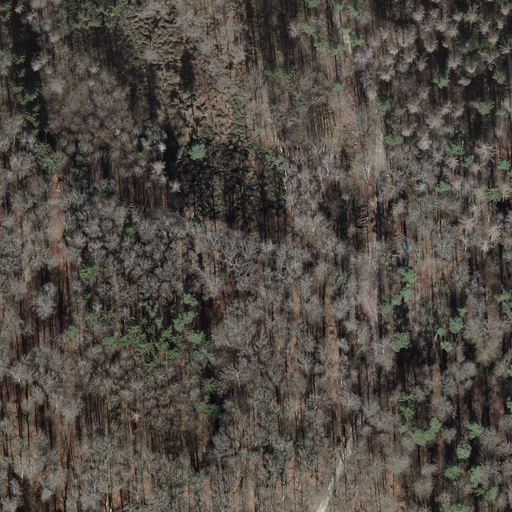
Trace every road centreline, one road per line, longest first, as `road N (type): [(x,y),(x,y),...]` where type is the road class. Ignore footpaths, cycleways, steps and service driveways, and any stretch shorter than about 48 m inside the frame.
road 1 (track): [(0,200),(89,206),(315,258),(373,287)]
road 2 (track): [(50,201),(73,395),(66,511)]
road 3 (track): [(330,0),(370,81),(381,128),(373,287)]
road 4 (track): [(373,287),(377,356),(367,412),(323,511)]
